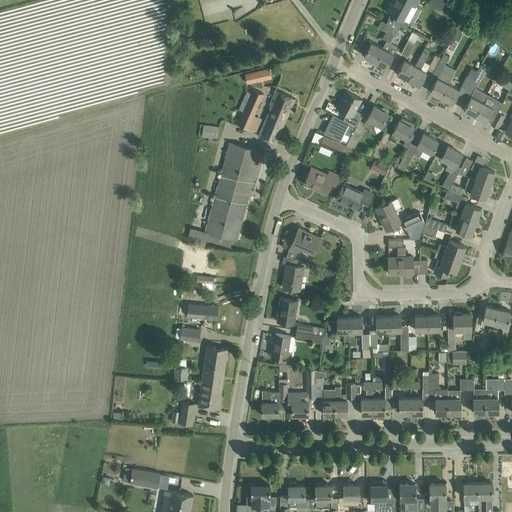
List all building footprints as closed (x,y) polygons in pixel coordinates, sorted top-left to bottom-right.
[(202,0),(206,24),(233,19),(232,7),(243,6),(242,0),(202,0)] [(394,20),(396,21),(407,26),(417,7),(415,6),(418,0),(395,0),(394,3),(392,2),(387,11),(393,14),(392,15),(394,15),(394,14),(397,16),(394,20)] [(444,0),(428,0),(427,4),(440,10),(444,0)] [(390,25),(388,28),(392,30),(396,21),(394,20),(394,21),(389,18),(386,23),(390,25)] [(390,42),(397,29),(400,24),(407,27),(407,26),(396,21),(392,30),(386,40),(390,42)] [(386,40),(392,30),(388,28),(387,30),(386,30),(382,38),(386,40)] [(364,55),(375,61),(382,47),(364,38),(358,50),(365,53),(364,55)] [(382,47),(375,61),(386,67),(397,46),(390,42),(386,40),(382,47)] [(401,53),(407,57),(414,43),(408,40),(401,53)] [(494,43),(490,52),(495,55),(499,45),(494,43)] [(415,65),(408,79),(419,85),(426,71),(421,69),(429,53),(423,50),(415,65)] [(440,58),(433,71),(439,74),(437,78),(429,91),(441,97),(453,74),(442,69),(449,56),(443,53),(440,58)] [(428,68),(433,71),(440,58),(435,55),(428,68)] [(397,73),(408,79),(415,65),(404,59),(397,73)] [(482,102),(486,93),(475,87),(486,67),(480,64),(473,78),(467,90),(472,93),(463,109),(475,115),(482,102)] [(271,77),(269,68),(245,74),(247,83),(271,77)] [(453,74),(441,97),(452,103),(459,90),(448,84),(453,75),(453,74)] [(498,74),(495,79),(503,83),(506,78),(498,74)] [(467,90),(473,78),(467,75),(461,87),(467,90)] [(236,124),(248,129),(263,93),(253,89),(251,93),(247,91),(238,110),(242,111),(236,124)] [(271,106),(258,136),(276,143),(290,109),(291,109),(295,98),(275,90),(269,105),(271,106)] [(343,119),(355,126),(356,126),(362,114),(355,110),(361,99),(362,100),(362,99),(346,90),(336,108),(348,114),(346,120),(344,118),(343,119)] [(482,102),(475,115),(479,118),(478,119),(485,123),(486,121),(486,122),(498,101),(486,95),(482,102)] [(386,128),(391,120),(386,117),(388,113),(388,112),(388,110),(384,107),(382,108),(381,109),(374,105),(367,118),(364,125),(371,128),(374,121),(386,128)] [(503,115),(498,112),(491,124),(497,127),(503,115)] [(332,115),(324,133),(340,141),(349,123),(332,115)] [(405,123),(399,119),(393,131),(390,138),(396,141),(400,135),(407,138),(414,125),(407,120),(405,123)] [(217,138),(219,126),(203,124),(202,136),(217,138)] [(361,134),(353,130),(350,137),(346,144),(346,145),(354,149),(361,134)] [(417,145),(413,152),(414,152),(419,155),(420,155),(424,149),(436,155),(439,149),(435,147),(436,146),(435,145),(438,140),(423,132),(417,145)] [(344,134),(341,141),(346,144),(350,137),(344,134)] [(341,143),(332,140),(323,136),(320,144),(333,150),(341,153),(342,151),(350,154),(353,149),(341,143)] [(380,141),(376,149),(372,155),(379,159),(387,145),(380,141)] [(237,240),(261,151),(230,142),(205,230),(191,226),(187,239),(206,244),(207,241),(231,247),(233,239),(237,240)] [(439,149),(436,155),(449,162),(446,169),(451,172),(461,153),(447,145),(444,151),(439,149)] [(376,149),(371,146),(367,152),(372,155),(376,149)] [(405,152),(403,157),(401,159),(398,166),(405,170),(412,156),(405,152)] [(466,157),(461,167),(458,173),(464,175),(472,160),(466,157)] [(375,158),(370,168),(385,174),(389,164),(375,158)] [(478,172),(475,179),(490,184),(494,171),(480,166),(473,162),(470,168),(478,172)] [(327,174),(312,167),(306,178),(305,180),(304,183),(314,187),(315,186),(326,191),(325,193),(326,193),(329,185),(334,187),(339,175),(329,170),(327,174)] [(433,182),(436,176),(427,171),(423,178),(433,182)] [(452,184),(455,178),(448,175),(442,185),(449,189),(452,184)] [(490,184),(475,179),(473,185),(466,183),(464,190),(485,197),(490,184)] [(342,183),(340,189),(339,191),(340,191),(337,198),(357,207),(360,200),(368,204),(373,193),(364,189),(363,193),(342,183)] [(452,184),(449,189),(458,193),(461,194),(463,188),(459,186),(452,184)] [(447,189),(444,197),(455,201),(458,193),(449,189),(448,190),(447,189)] [(463,209),(461,216),(476,221),(480,208),(457,200),(455,206),(463,209)] [(391,201),(385,203),(376,207),(380,215),(381,215),(387,228),(386,229),(401,223),(391,201)] [(422,231),(424,223),(419,212),(402,220),(410,238),(419,238),(422,231)] [(476,221),(461,216),(453,213),(451,220),(450,219),(448,226),(471,234),(476,221)] [(444,231),(447,223),(427,217),(426,218),(424,223),(422,231),(435,235),(437,229),(444,231)] [(289,250),(286,256),(294,259),(299,246),(313,253),(320,237),(320,236),(319,238),(305,232),(306,230),(299,227),(296,232),(290,247),(289,249),(289,250)] [(413,255),(406,256),(405,246),(403,246),(403,238),(388,239),(388,247),(397,246),(397,256),(388,256),(389,268),(388,268),(388,270),(389,270),(389,273),(413,273),(413,255)] [(439,243),(437,250),(460,258),(465,246),(449,240),(447,246),(439,243)] [(511,258),(511,244),(506,243),(502,255),(511,258)] [(460,258),(437,250),(435,255),(442,258),(440,265),(436,263),(433,271),(448,276),(450,270),(452,270),(455,271),(460,258)] [(283,287),(293,288),(300,290),(303,266),(287,263),(283,287)] [(277,321),(287,322),(293,323),(297,300),(283,298),(281,311),(279,311),(277,321)] [(189,315),(216,317),(217,306),(190,303),(189,315)] [(498,308),(486,305),(482,320),(494,323),(498,308)] [(510,311),(498,308),(494,323),(507,326),(510,311)] [(440,314),(427,315),(428,329),(440,329),(440,314)] [(454,332),(463,332),(463,338),(471,338),(471,314),(453,314),(454,329),(454,332)] [(376,331),(389,331),(388,315),(376,316),(376,331)] [(388,315),(389,331),(389,336),(395,336),(395,330),(401,330),(401,315),(388,315)] [(428,329),(427,315),(415,315),(415,330),(428,329)] [(350,331),(349,316),(337,317),(337,332),(344,332),(344,340),(350,340),(350,331)] [(362,316),(349,316),(350,331),(362,331),(362,316)] [(325,327),(298,323),(297,330),(324,334),(325,327)] [(181,338),(198,341),(200,329),(182,326),(181,338)] [(324,334),(297,330),(295,338),(323,342),(324,334)] [(287,350),(290,335),(275,333),(272,356),(278,357),(278,360),(288,361),(290,351),(287,350)] [(369,348),(369,333),(361,333),(362,348),(369,348)] [(470,348),(478,350),(481,335),(473,333),(470,348)] [(409,351),(409,336),(401,336),(401,351),(409,351)] [(456,336),(448,336),(449,350),(456,350),(456,336)] [(207,346),(202,380),(222,383),(227,349),(207,346)] [(447,350),(447,363),(466,363),(467,349),(456,350),(449,350),(447,350)] [(475,362),(483,363),(483,354),(476,353),(475,362)] [(174,366),(174,378),(188,379),(187,366),(174,366)] [(316,376),(316,369),(307,369),(307,373),(308,391),(287,391),(287,397),(287,408),(288,408),(288,407),(292,407),(292,414),(308,414),(308,396),(315,396),(316,376)] [(432,372),(429,372),(429,389),(439,389),(438,372),(432,372)] [(373,388),(382,388),(381,376),(375,376),(375,381),(373,381),(373,388)] [(410,388),(410,380),(407,380),(407,376),(404,376),(404,380),(401,381),(402,388),(410,388)] [(287,397),(287,391),(287,387),(287,378),(279,378),(279,383),(279,391),(267,391),(267,389),(262,389),(262,414),(278,414),(278,402),(280,402),(280,396),(287,397)] [(222,383),(202,380),(198,404),(218,407),(222,383)] [(373,397),(373,388),(373,381),(364,381),(364,388),(367,388),(366,397),(361,398),(361,413),(373,413),(373,397)] [(355,382),(347,382),(347,397),(355,397),(355,382)] [(341,393),(341,386),(335,386),(335,388),(335,414),(347,414),(347,399),(344,399),(344,393),(341,393)] [(323,396),(323,414),(335,414),(335,388),(323,389),(323,396)] [(448,412),(448,388),(440,388),(440,391),(436,391),(436,397),(435,397),(435,413),(448,412)] [(448,388),(448,412),(460,412),(460,391),(448,391),(448,388)] [(473,397),(473,402),(473,412),(486,412),(486,388),(474,388),(473,388),(473,389),(473,397)] [(494,388),(486,388),(486,412),(487,412),(487,414),(494,414),(494,412),(498,412),(498,402),(498,397),(498,391),(494,391),(494,388)] [(385,397),(373,397),(373,413),(385,413),(385,397)] [(411,413),(411,397),(398,397),(399,413),(411,413)] [(423,397),(411,397),(411,413),(423,413),(423,397)] [(179,422),(192,424),(195,403),(182,401),(179,422)] [(158,487),(160,473),(132,468),(129,482),(158,487)] [(381,484),(381,481),(371,481),(371,503),(378,503),(378,506),(376,506),(376,511),(393,511),(394,500),(386,500),(386,498),(387,498),(387,484),(381,484)] [(288,485),(288,496),(289,499),(297,499),(297,507),(309,506),(309,498),(304,499),(304,485),(296,485),(296,483),(295,482),(291,482),(289,483),(289,485),(288,485)] [(316,498),(309,498),(309,506),(316,506),(316,507),(331,507),(331,498),(332,498),(331,484),(323,484),(323,483),(322,482),(317,482),(316,483),(316,485),(315,485),(316,498)] [(478,482),(464,483),(464,493),(464,497),(464,505),(470,505),(470,503),(478,503),(478,497),(478,482)] [(492,482),(478,482),(478,497),(486,497),(486,504),(486,511),(500,511),(500,510),(492,510),(492,504),(492,497),(492,492),(492,482)] [(400,484),(400,494),(400,498),(401,498),(401,508),(408,508),(408,509),(417,509),(417,498),(416,498),(416,483),(400,484)] [(431,507),(446,507),(446,483),(430,483),(430,497),(431,497),(431,507)] [(251,494),(245,494),(245,505),(275,505),(276,494),(270,494),(270,484),(251,484),(251,494)] [(355,509),(359,508),(359,484),(343,484),(344,496),(338,496),(338,505),(352,505),(352,509),(355,509)] [(189,511),(193,495),(172,491),(165,490),(163,501),(170,502),(167,511),(189,511)] [(288,511),(289,499),(288,496),(281,496),(280,511),(288,511)]
